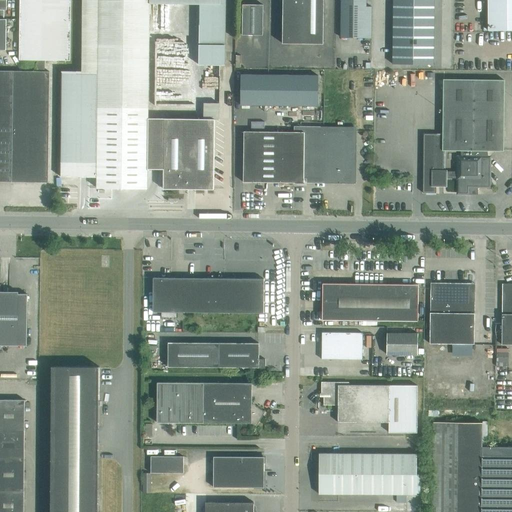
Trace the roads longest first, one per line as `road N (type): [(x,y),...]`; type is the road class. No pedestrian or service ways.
road 1 (unclassified): [(0,222),(292,226)]
road 2 (unclassified): [(291,511),(292,226)]
road 3 (unclassified): [(292,226),(511,229)]
